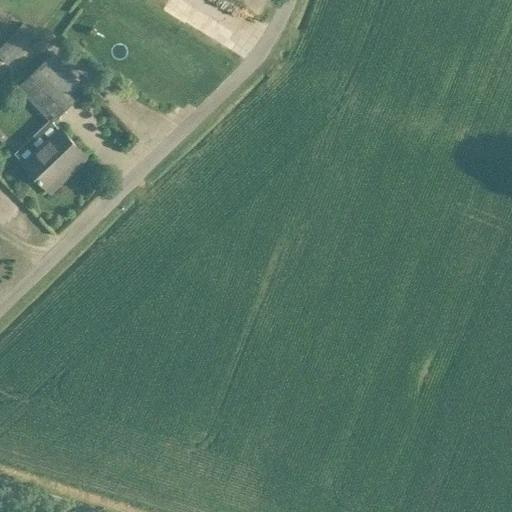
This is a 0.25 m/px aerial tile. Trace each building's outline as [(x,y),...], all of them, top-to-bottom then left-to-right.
[(148,0),(127,0),(149,14),(155,4),(148,0)] [(215,19),(221,6),(207,0),(175,0),(175,1),(215,19)] [(0,46),(0,57),(6,63),(34,34),(22,23),(0,46)] [(106,93),(113,83),(70,50),(63,59),(106,93)] [(44,59),(17,83),(51,120),(77,95),(64,81),(44,59)] [(75,167),(87,156),(60,128),(24,163),(46,187),(71,163),(75,167)]
